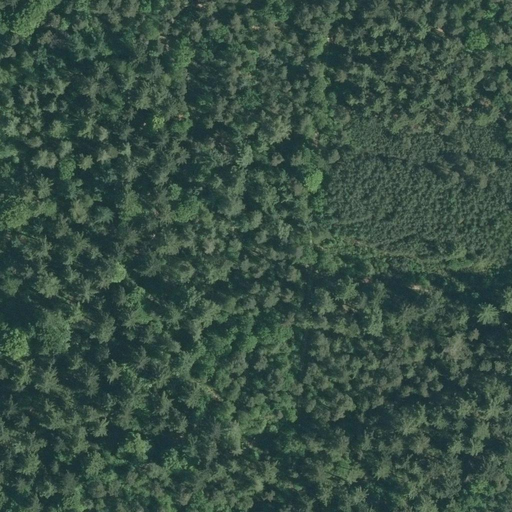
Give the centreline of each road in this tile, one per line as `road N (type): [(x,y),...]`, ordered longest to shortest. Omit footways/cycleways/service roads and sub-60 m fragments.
road 1 (track): [(0,398),(229,253),(438,289),(511,290)]
road 2 (track): [(291,511),(309,403),(315,145),(330,0)]
road 3 (track): [(58,511),(125,435),(147,377),(193,118),(170,41)]
road 4 (track): [(271,0),(241,40),(18,25)]
road 5 (track): [(399,0),(459,34),(511,39)]
